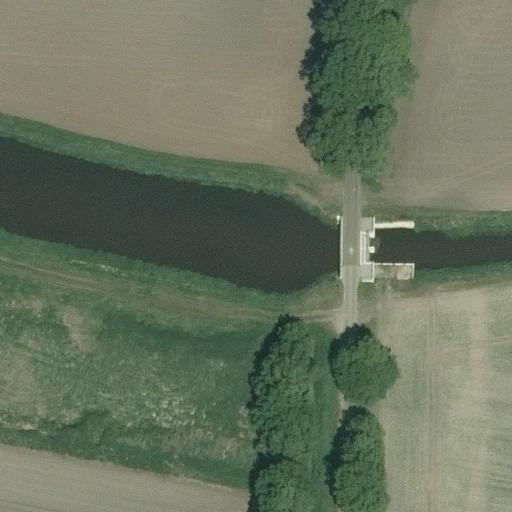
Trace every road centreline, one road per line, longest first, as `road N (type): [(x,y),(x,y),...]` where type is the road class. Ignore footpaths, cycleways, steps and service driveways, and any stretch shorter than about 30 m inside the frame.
road 1 (unclassified): [(351,299),(359,118),(386,0)]
road 2 (residential): [(350,511),(351,299)]
